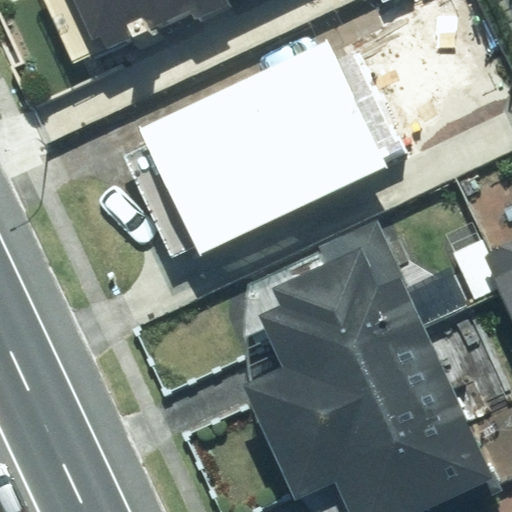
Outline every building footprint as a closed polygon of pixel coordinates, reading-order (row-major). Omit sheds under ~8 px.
[(55,0),(89,74),(251,0),(55,0)] [(394,0),(455,115),(501,124),(511,91),(511,79),(470,0),(394,0)] [(137,143),(196,268),(376,183),(370,170),(329,82),(318,58),(137,143)] [(369,63),(329,82),(370,170),(410,151),(369,63)] [(511,252),(495,262),(476,225),(410,260),(446,328),(488,306),(511,350),(511,252)] [(229,391),(281,511),(313,511),(326,507),(327,511),(446,511),(490,493),(376,230),(308,259),(319,285),(260,311),(267,327),(251,334),(268,374),(229,391)]
